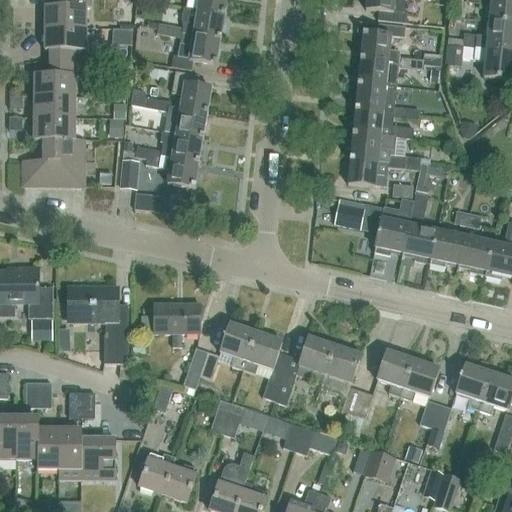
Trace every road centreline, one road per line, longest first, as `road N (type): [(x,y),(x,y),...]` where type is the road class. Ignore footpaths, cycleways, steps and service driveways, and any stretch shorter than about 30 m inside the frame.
road 1 (residential): [(263,274),(292,0)]
road 2 (residential): [(263,274),(0,212)]
road 3 (residential): [(511,329),(263,274)]
